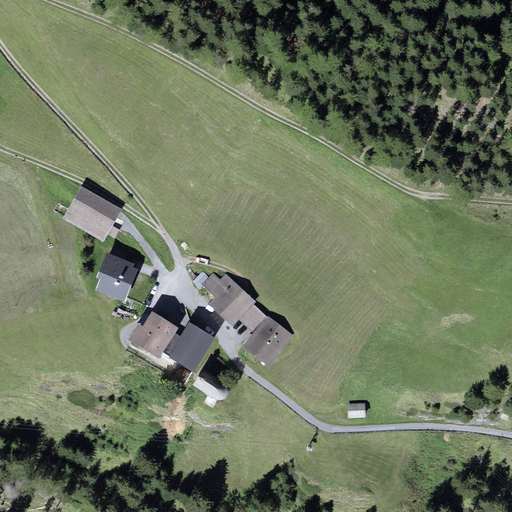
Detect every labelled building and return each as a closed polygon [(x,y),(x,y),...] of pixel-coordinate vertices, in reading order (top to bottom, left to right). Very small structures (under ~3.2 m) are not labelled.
[(120,205),(80,182),(61,215),(102,238),(120,205)] [(133,261),(105,249),(94,274),(98,276),(94,287),(123,299),(137,267),(131,264),(133,261)] [(256,299),(226,271),(220,277),(214,270),(201,282),(215,294),(208,301),(232,323),(240,317),(253,330),(267,313),(254,302),(256,299)] [(177,324),(151,309),(142,323),(137,320),(127,337),(158,355),(177,324)] [(293,334),(267,313),(253,330),(242,343),(268,364),(293,334)] [(212,340),(190,325),(173,351),(195,366),(212,340)] [(220,380),(203,369),(192,387),(207,398),(204,403),(214,409),(217,404),(222,405),(226,402),(228,396),(229,389),(226,384),(220,380)] [(364,400),(347,401),(348,415),(365,414),(364,400)]
